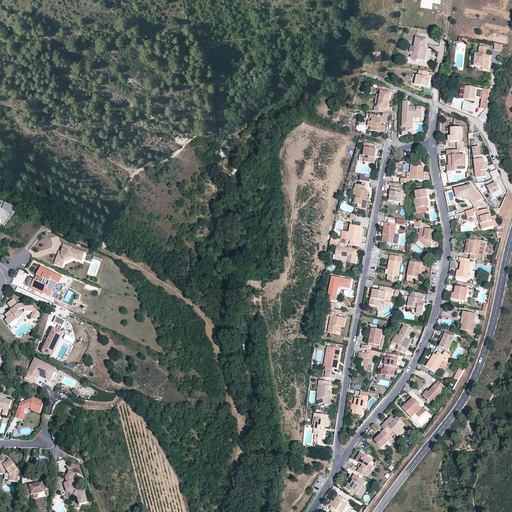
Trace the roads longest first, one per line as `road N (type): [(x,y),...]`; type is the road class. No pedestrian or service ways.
road 1 (residential): [(432,143),(397,149),(386,160),(336,471)]
road 2 (residential): [(432,143),(448,254),(436,312),(402,383),(336,471)]
road 3 (track): [(232,511),(243,434),(204,321),(147,273),(77,238)]
road 4 (tertiary): [(511,238),(490,334),(465,393),(378,511)]
road 5 (residential): [(433,103),(482,122),(511,186)]
